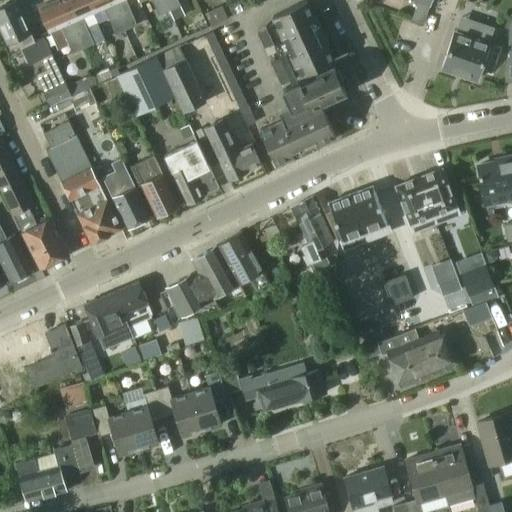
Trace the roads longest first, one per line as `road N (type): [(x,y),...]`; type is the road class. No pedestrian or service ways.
road 1 (residential): [(511,362),(276,449),(20,511)]
road 2 (residential): [(93,273),(401,142)]
road 3 (residential): [(93,273),(0,80)]
road 4 (residential): [(401,142),(337,0)]
